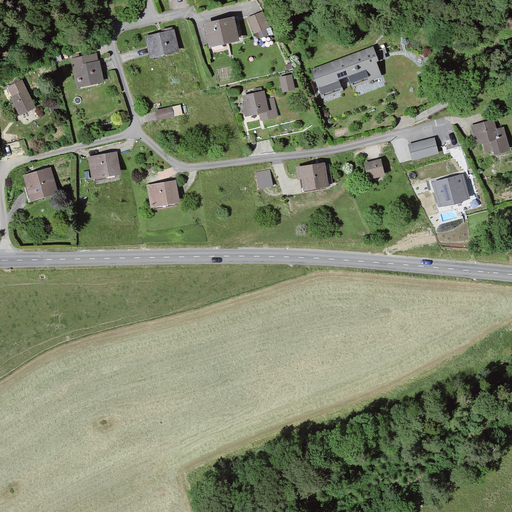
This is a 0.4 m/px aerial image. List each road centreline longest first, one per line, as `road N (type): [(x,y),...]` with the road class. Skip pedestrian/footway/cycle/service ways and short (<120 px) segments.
road 1 (tertiary): [(511,273),(231,255),(7,259)]
road 2 (residential): [(473,112),(342,147),(181,167),(139,131)]
road 3 (residential): [(139,131),(11,163),(0,177),(7,245)]
road 4 (residential): [(147,0),(152,16),(115,30),(113,44),(139,131)]
road 5 (track): [(511,423),(421,505),(401,511)]
